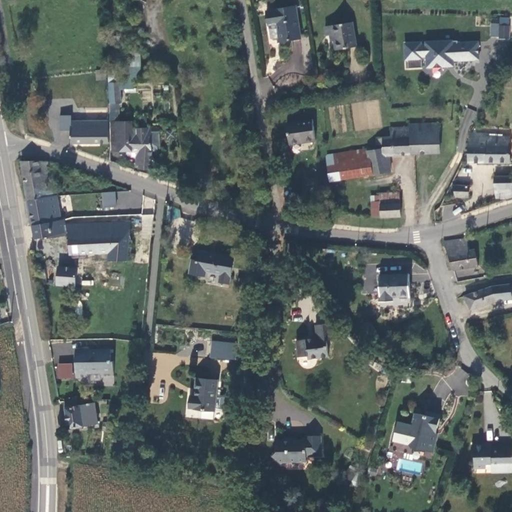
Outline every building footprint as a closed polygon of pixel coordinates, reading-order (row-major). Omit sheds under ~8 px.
[(302,36),(297,3),(268,8),(274,41),(302,36)] [(352,23),(327,26),(328,36),(334,35),(336,50),(356,47),(352,23)] [(511,23),(501,23),(501,36),(510,36),(511,23)] [(477,59),(477,41),(457,42),(456,40),(425,41),(425,44),(420,44),(420,41),(404,42),(404,59),(407,58),(407,67),(421,66),(421,56),(425,56),(426,66),(452,65),(452,62),(457,62),(457,60),(477,59)] [(121,82),(107,83),(109,113),(119,112),(119,103),(123,103),(121,82)] [(107,143),(106,118),(85,117),(85,128),(72,127),(70,142),(107,143)] [(313,120),(285,124),(288,143),(316,139),(313,120)] [(117,123),(118,151),(125,151),(125,159),(138,160),(139,167),(152,167),(153,151),(152,130),(134,130),(134,123),(117,123)] [(439,152),(437,123),(408,124),(408,126),(386,127),(386,135),(369,136),(370,143),(379,143),(379,149),(362,151),(368,175),(386,173),(385,167),(390,166),(389,156),(439,152)] [(511,163),(511,146),(510,146),(510,136),(489,136),(489,133),(473,133),(471,137),(472,163),(511,163)] [(339,180),(368,175),(362,151),(362,149),(335,153),(339,180)] [(107,289),(117,291),(125,221),(63,226),(62,218),(60,219),(52,177),(57,176),(55,164),(49,164),(48,162),(36,161),(19,163),(33,238),(65,234),(68,252),(107,250),(106,261),(109,261),(107,289)] [(494,176),(495,198),(511,198),(511,197),(511,178),(511,176),(494,176)] [(468,198),(468,186),(452,186),(455,197),(468,198)] [(116,191),(104,192),(105,208),(118,207),(116,191)] [(381,199),(382,215),(382,218),(401,217),(400,192),(381,193),(381,199)] [(373,199),(373,215),(382,215),(381,199),(373,199)] [(453,274),(479,268),(476,251),(468,253),(464,240),(444,242),(453,274)] [(233,254),(196,248),(195,256),(189,255),(187,272),(204,275),(205,270),(217,272),(216,281),(229,283),(233,254)] [(485,275),(495,273),(493,266),(483,267),(485,275)] [(59,267),(57,285),(76,286),(77,271),(59,267)] [(44,268),(36,269),(38,283),(47,284),(44,268)] [(409,275),(379,276),(379,304),(388,304),(388,297),(409,297),(409,275)] [(511,288),(511,283),(493,287),(466,297),(471,310),(498,300),(499,301),(511,298),(511,288)] [(294,337),(296,355),(307,354),(307,357),(329,355),(327,339),(333,338),(331,321),(315,323),(317,335),(294,337)] [(213,345),(211,355),(238,358),(239,347),(213,345)] [(115,381),(116,364),(111,364),(112,351),(77,350),(76,380),(88,380),(89,376),(103,377),(103,381),(115,381)] [(73,363),(57,363),(56,379),(73,379),(73,363)] [(217,410),(218,379),(196,379),(194,396),(190,396),(189,409),(217,410)] [(81,405),(80,400),(66,401),(67,408),(65,409),(69,430),(99,425),(96,403),(81,405)] [(440,416),(424,412),(423,416),(414,413),(410,424),(407,424),(404,434),(410,436),(409,443),(411,449),(430,454),(436,436),(430,434),(431,430),(434,430),(436,430),(440,416)] [(321,455),(321,434),(305,434),(305,438),(295,438),(295,436),(284,436),(284,438),(276,438),(276,449),(271,453),(279,463),(284,458),(286,461),(297,460),(297,461),(305,461),(305,455),(321,455)] [(511,472),(511,445),(485,445),(485,442),(472,442),(471,454),(473,454),(473,466),(485,467),(485,462),(490,462),(490,472),(511,472)] [(357,470),(350,466),(345,474),(353,478),(357,470)]
